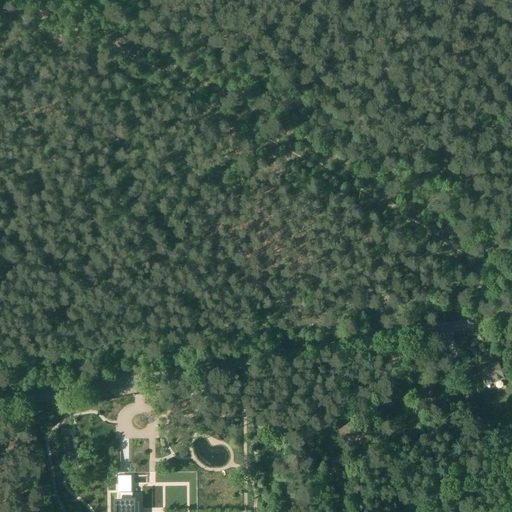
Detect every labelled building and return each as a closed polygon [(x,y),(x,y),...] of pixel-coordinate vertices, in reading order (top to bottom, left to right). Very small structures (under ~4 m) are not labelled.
[(501,369),(500,369),(498,363),(481,369),(487,382),(493,380),(494,382),(505,378),(501,369)] [(457,377),(465,399),(473,396),(465,374),(457,377)] [(339,428),(340,440),(361,438),(360,426),(339,428)] [(131,476),(129,476),(120,476),(119,476),(119,494),(119,501),(117,501),(116,511),(133,511),(134,502),(134,501),(132,501),(131,494),(131,476)] [(423,496),(422,504),(432,506),(433,497),(423,496)]
